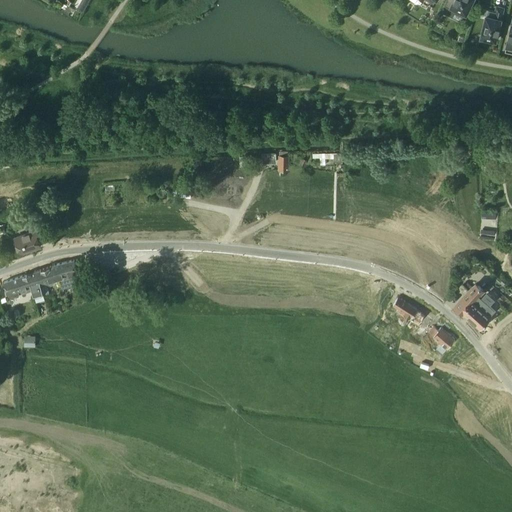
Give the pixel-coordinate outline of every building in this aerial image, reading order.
[(82,0),(77,9),(83,12),(89,0),(82,0)] [(446,0),(444,5),(465,16),(472,0),(446,0)] [(499,27),(503,8),(497,7),(495,12),(488,10),(487,16),(486,16),(481,37),(495,41),(497,33),(498,33),(500,27),(499,27)] [(288,170),(289,156),(279,156),(279,170),(288,170)] [(226,168),(226,159),(211,160),(212,169),(226,168)] [(19,182),(4,183),(6,195),(20,194),(19,182)] [(344,210),(336,209),(335,218),(342,219),(344,210)] [(44,238),(45,238),(40,223),(29,226),(31,233),(25,234),(30,250),(41,247),(38,238),(44,236),(44,238)] [(30,250),(25,234),(14,238),(16,242),(16,243),(16,244),(16,246),(17,247),(17,248),(18,249),(20,254),(30,250)] [(82,282),(77,268),(77,267),(75,261),(74,260),(57,264),(55,265),(59,282),(62,288),(71,285),(82,282)] [(59,282),(55,265),(36,271),(42,288),(59,282)] [(42,288),(36,271),(27,274),(32,291),(34,296),(43,293),(42,288)] [(32,291),(27,274),(4,282),(9,297),(32,291)] [(490,317),(473,302),(483,291),(480,288),(479,286),(478,287),(475,284),(455,306),(480,329),(479,329),(480,329),(490,317)] [(50,293),(47,286),(42,288),(43,293),(44,295),(50,293)] [(421,320),(406,311),(399,321),(413,333),(421,320)] [(452,341),(438,331),(429,341),(445,351),(452,341)] [(35,336),(24,336),(24,347),(35,347),(35,336)]
